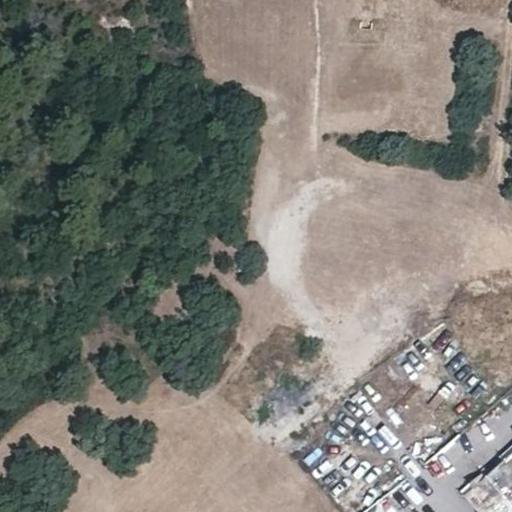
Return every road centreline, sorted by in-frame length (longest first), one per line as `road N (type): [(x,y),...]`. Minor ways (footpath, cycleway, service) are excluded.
road 1 (track): [(318,0),(325,70),(319,178)]
road 2 (track): [(511,34),(497,173)]
